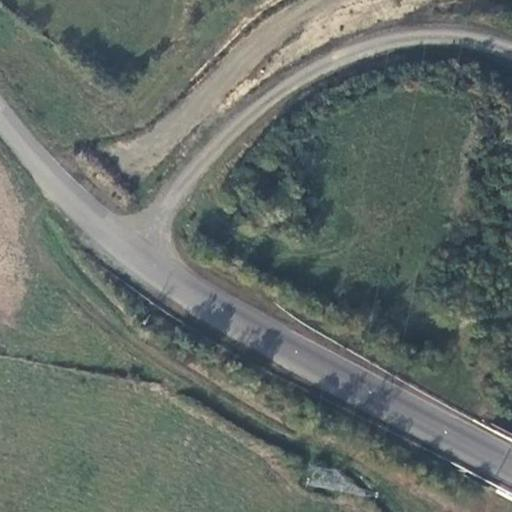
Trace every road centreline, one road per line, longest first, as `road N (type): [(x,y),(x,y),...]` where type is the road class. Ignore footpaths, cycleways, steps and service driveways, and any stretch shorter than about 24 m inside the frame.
road 1 (unclassified): [(511,467),(133,249),(53,170),(0,100)]
road 2 (track): [(53,170),(35,211),(35,247),(98,316),(239,414),(296,443),(359,457),(420,511)]
